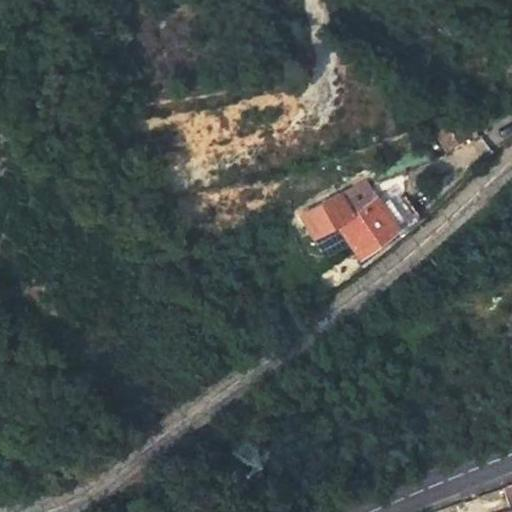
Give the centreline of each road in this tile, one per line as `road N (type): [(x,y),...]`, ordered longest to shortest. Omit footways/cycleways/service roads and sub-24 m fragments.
road 1 (unclassified): [(511,154),(306,335),(121,456),(0,511)]
road 2 (secondary): [(511,454),(366,511)]
